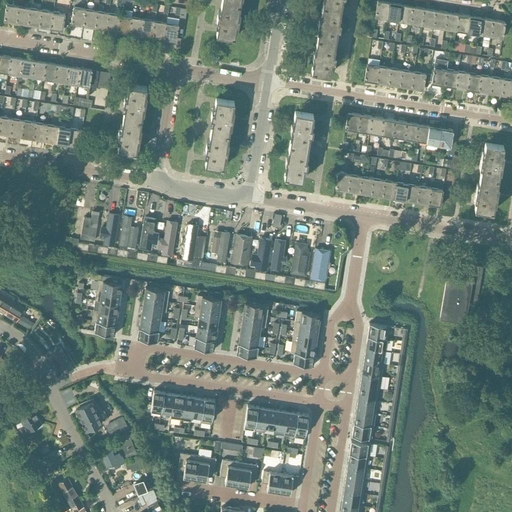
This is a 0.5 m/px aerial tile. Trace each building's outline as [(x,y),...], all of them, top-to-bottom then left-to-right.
[(240,3),(222,0),(220,13),(217,13),(216,19),(218,20),(216,33),(225,35),(225,36),(227,36),(227,35),(234,36),(236,22),(238,23),(239,17),(237,16),(240,3)] [(389,2),(379,1),(377,0),(375,16),(387,18),(389,2)] [(387,18),(398,20),(401,4),(389,2),(387,18)] [(18,6),(7,4),(4,19),(15,21),(18,6)] [(398,20),(410,22),(412,6),(401,4),(398,20)] [(340,8),(322,5),(320,18),(319,18),(318,24),(319,24),(317,37),(335,40),(337,27),(339,27),(340,21),(338,21),(340,8)] [(15,21),(27,23),(29,8),(18,6),(15,21)] [(71,22),(80,24),(83,24),(85,8),(73,6),(71,22)] [(410,22),(421,24),(424,8),(412,6),(410,22)] [(27,23),(39,25),(41,10),(29,8),(27,23)] [(94,26),(97,10),(85,8),(83,24),(94,26)] [(421,24),(433,25),(435,10),(424,8),(421,24)] [(39,25),(50,27),(53,12),(41,10),(39,25)] [(94,26),(106,28),(108,12),(97,10),(94,26)] [(433,25),(444,27),(447,12),(435,10),(433,25)] [(53,12),(50,27),(62,29),(65,14),(53,12)] [(106,28),(117,30),(120,14),(108,12),(106,28)] [(458,14),(447,12),(444,27),(456,29),(458,14)] [(117,30),(129,32),(132,16),(120,14),(117,30)] [(456,29),(467,31),(470,15),(458,14),(456,29)] [(467,31),(478,33),(481,17),(470,15),(467,31)] [(129,32),(140,34),(143,18),(132,16),(129,32)] [(166,22),(164,38),(175,40),(179,18),(167,16),(166,22)] [(478,33),(490,35),(492,19),(481,17),(478,33)] [(154,20),(143,18),(140,34),(152,36),(154,20)] [(490,35),(502,37),(504,21),(492,19),(490,35)] [(166,22),(154,20),(152,36),(164,38),(166,22)] [(335,40),(317,37),(315,51),(314,51),(312,56),(314,57),(312,71),(329,73),(331,60),(334,60),(335,54),(333,54),(335,40)] [(424,47),(423,55),(428,56),(428,57),(431,57),(433,49),(432,49),(429,49),(429,48),(424,47)] [(443,58),(447,59),(449,52),(444,51),(433,49),(431,57),(443,59),(443,58)] [(0,71),(8,72),(11,57),(0,54),(0,71)] [(22,59),(11,57),(8,72),(20,74),(22,59)] [(434,67),(431,82),(443,84),(446,69),(447,59),(443,58),(443,59),(435,58),(434,67)] [(22,59),(20,74),(31,76),(34,61),(22,59)] [(34,61),(31,76),(43,78),(45,62),(34,61)] [(45,62),(43,78),(54,80),(57,64),(45,62)] [(57,64),(54,80),(66,82),(68,66),(57,64)] [(378,65),(367,64),(364,79),(376,81),(378,65)] [(376,81),(387,83),(390,67),(378,65),(376,81)] [(68,66),(66,82),(77,84),(79,68),(68,66)] [(387,83),(398,85),(401,69),(390,67),(387,83)] [(79,68),(77,84),(88,86),(91,70),(79,68)] [(398,85),(410,87),(413,71),(401,69),(398,85)] [(457,70),(446,69),(443,84),(455,86),(457,70)] [(469,72),(457,70),(455,86),(466,88),(469,72)] [(413,71),(410,87),(422,89),(425,73),(413,71)] [(481,74),(469,72),(466,88),(478,90),(481,74)] [(492,76),(481,74),(478,90),(490,92),(492,76)] [(504,78),(492,76),(490,92),(501,94),(504,78)] [(511,79),(504,78),(501,94),(511,95),(511,79)] [(122,116),(140,119),(143,105),(144,106),(145,99),(144,99),(146,86),(128,83),(125,96),(124,96),(123,102),(124,103),(122,116)] [(92,100),(75,97),(74,105),(78,105),(91,107),(92,100)] [(210,130),(228,133),(230,120),(231,120),(232,114),(231,114),(233,100),(215,97),(213,111),(212,110),(211,116),(212,117),(210,130)] [(290,143),(308,146),(310,133),(312,133),(313,127),(311,127),(313,113),(295,110),(293,124),(291,124),(290,130),(292,130),(290,143)] [(360,114),(348,112),(346,127),(357,129),(360,114)] [(357,129),(369,131),(372,116),(360,114),(357,129)] [(140,119),(122,116),(120,129),(118,129),(117,135),(119,135),(117,149),(135,151),(137,138),(139,138),(140,132),(138,132),(140,119)] [(369,131),(380,133),(383,117),(372,116),(369,131)] [(0,122),(0,132),(10,134),(12,118),(1,117),(0,122)] [(380,133),(392,135),(395,119),(383,117),(380,133)] [(24,120),(12,118),(10,134),(21,136),(24,120)] [(392,135),(404,137),(406,121),(395,119),(392,135)] [(35,122),(24,120),(21,136),(33,138),(35,122)] [(404,137),(415,139),(418,123),(406,121),(404,137)] [(33,138),(44,140),(47,124),(35,122),(33,138)] [(415,139),(426,141),(429,125),(418,123),(415,139)] [(44,140),(56,142),(58,126),(47,124),(44,140)] [(426,141),(438,142),(440,127),(429,125),(426,141)] [(56,142),(67,144),(70,128),(58,126),(56,142)] [(452,129),(440,127),(438,142),(449,144),(448,154),(453,155),(453,154),(454,154),(455,144),(450,143),(452,129)] [(82,130),(70,128),(67,144),(79,146),(82,130)] [(228,133),(210,130),(208,143),(206,143),(205,149),(207,149),(205,163),(223,166),(225,152),(226,152),(227,146),(226,146),(228,133)] [(480,174),(498,177),(500,164),(502,164),(503,159),(501,158),(503,145),(485,142),(483,155),(481,155),(480,161),(482,161),(480,174)] [(308,146),(290,143),(288,157),(286,156),(285,162),(286,162),(284,176),(302,179),(304,165),(307,166),(307,160),(305,159),(308,146)] [(451,166),(461,168),(463,155),(454,154),(453,154),(453,155),(451,166)] [(435,163),(439,164),(439,165),(449,167),(450,160),(440,158),(440,157),(436,156),(435,163)] [(350,174),(338,172),(336,188),(347,189),(350,174)] [(362,176),(350,174),(347,189),(359,191),(362,176)] [(498,177),(480,174),(478,188),(476,188),(475,194),(477,194),(475,208),(493,210),(495,197),(496,197),(497,191),(496,191),(498,177)] [(373,178),(362,176),(359,191),(371,193),(373,178)] [(385,179),(373,178),(371,193),(382,195),(385,179)] [(396,181),(385,179),(382,195),(394,197),(396,181)] [(408,183),(396,181),(394,197),(405,199),(408,183)] [(419,185),(408,183),(405,199),(417,201),(419,185)] [(417,201),(428,203),(431,187),(419,185),(417,201)] [(443,189),(431,187),(428,203),(440,205),(443,189)] [(84,213),(80,237),(94,239),(99,209),(92,208),(91,214),(84,213)] [(119,211),(108,209),(106,224),(102,223),(100,236),(103,237),(103,242),(114,244),(119,211)] [(132,214),(123,213),(119,244),(135,247),(139,224),(131,223),(132,214)] [(273,220),(272,226),(275,226),(279,227),(280,221),(281,215),(277,214),(275,213),(273,220)] [(156,217),(145,215),(140,247),(151,248),(152,241),(157,242),(159,229),(154,229),(156,217)] [(164,235),(161,235),(159,247),(162,247),(161,252),(173,253),(178,218),(166,217),(164,235)] [(199,222),(187,220),(182,256),(193,257),(194,254),(201,255),(205,233),(198,232),(199,222)] [(230,230),(215,228),(211,251),(217,252),(216,260),(225,261),(230,230)] [(230,266),(235,267),(246,269),(251,236),(235,233),(230,266)] [(272,236),(259,234),(257,249),(253,248),(250,263),(256,264),(255,266),(267,268),(272,236)] [(286,237),(275,236),(271,267),(281,269),(282,262),(286,263),(287,254),(283,254),(286,237)] [(307,241),(296,239),(290,272),(305,274),(309,249),(306,249),(307,241)] [(88,243),(78,242),(77,248),(87,250),(87,249),(88,243)] [(98,245),(97,251),(107,253),(108,247),(108,246),(98,245)] [(309,279),(314,280),(325,282),(330,249),(314,246),(309,279)] [(117,248),(116,254),(116,255),(127,256),(128,250),(117,248)] [(136,257),(136,258),(147,259),(148,253),(137,251),(136,257)] [(156,261),(166,263),(167,256),(157,254),(157,255),(156,261)] [(203,254),(201,268),(207,269),(208,263),(210,255),(203,254)] [(186,266),(187,259),(177,258),(175,264),(186,266)] [(483,266),(458,262),(441,259),(437,279),(446,280),(439,317),(439,318),(465,322),(465,321),(466,310),(475,312),(483,266)] [(226,266),(216,264),(215,270),(214,271),(225,272),(226,266)] [(234,273),(234,274),(245,276),(245,275),(246,269),(235,267),(234,273)] [(254,277),(264,279),(264,278),(265,272),(255,271),(254,277)] [(98,279),(96,290),(120,293),(122,283),(120,283),(121,278),(121,277),(114,276),(101,274),(101,275),(100,280),(98,279)] [(274,280),(284,282),(285,275),(275,274),(274,280)] [(293,283),(304,285),(305,279),(295,277),(293,283)] [(325,282),(314,280),(313,286),(313,287),(324,288),(325,282)] [(145,287),(144,297),(167,301),(169,290),(145,287)] [(119,304),(120,293),(96,290),(95,300),(119,304)] [(0,311),(4,314),(10,305),(14,308),(17,304),(0,293),(0,311)] [(197,295),(196,305),(219,309),(221,298),(197,295)] [(166,311),(167,301),(144,297),(142,307),(166,311)] [(93,310),(117,314),(119,304),(95,300),(99,301),(98,310),(93,310)] [(245,302),(243,312),(267,316),(268,306),(245,302)] [(23,307),(17,304),(14,308),(10,305),(4,314),(17,321),(23,312),(21,311),(23,307)] [(218,319),(219,309),(196,305),(194,315),(218,319)] [(142,307),(141,317),(160,320),(161,311),(166,311),(142,307)] [(93,310),(92,320),(116,324),(116,323),(117,314),(93,310)] [(296,310),(295,320),(318,324),(320,314),(296,310)] [(243,312),(241,323),(265,326),(267,316),(243,312)] [(199,316),(197,326),(216,329),(218,319),(194,315),(194,316),(199,316)] [(158,330),(160,320),(141,317),(139,327),(138,327),(159,330),(158,330)] [(94,331),(114,334),(116,324),(92,320),(96,321),(94,331)] [(295,320),(293,331),(317,334),(318,324),(295,320)] [(369,322),(367,335),(387,338),(389,325),(369,322)] [(241,323),(240,333),(259,336),(260,326),(265,327),(265,326),(241,323)] [(215,339),(216,329),(197,326),(196,336),(195,336),(215,339)] [(157,341),(159,330),(138,327),(137,338),(157,341)] [(293,331),(292,341),(315,344),(317,334),(293,331)] [(238,342),(238,343),(258,346),(258,345),(257,345),(259,336),(240,333),(238,342)] [(367,336),(366,348),(385,351),(387,338),(367,335),(367,336)] [(215,339),(195,336),(193,346),(214,350),(215,339)] [(290,351),(314,354),(315,354),(314,354),(315,344),(292,341),(290,351)] [(258,346),(238,343),(236,353),(256,356),(258,346)] [(58,345),(45,354),(56,371),(62,367),(65,372),(76,365),(72,359),(69,361),(58,345)] [(383,363),(385,351),(366,348),(364,360),(383,363)] [(293,362),(313,365),(314,354),(290,351),(294,352),(293,362)] [(364,360),(362,372),(381,375),(383,363),(364,360)] [(379,388),(381,375),(362,372),(360,385),(379,388)] [(377,400),(379,388),(360,385),(358,397),(377,400)] [(150,410),(161,412),(164,391),(153,390),(150,410)] [(164,391),(161,412),(161,411),(171,412),(170,417),(174,394),(164,392),(164,391)] [(184,395),(174,394),(170,417),(180,419),(184,395)] [(194,397),(184,395),(180,419),(190,420),(194,397)] [(204,398),(194,397),(190,420),(191,420),(192,416),(201,417),(200,422),(201,422),(204,398),(204,397),(204,398)] [(375,413),(377,400),(358,397),(356,410),(375,413)] [(215,399),(204,398),(201,422),(211,424),(215,399)] [(76,409),(86,430),(102,423),(91,401),(76,409)] [(19,417),(27,432),(34,428),(37,429),(40,427),(40,424),(41,424),(29,403),(16,411),(14,408),(6,412),(12,422),(19,417)] [(254,430),(258,406),(247,404),(243,429),(254,430)] [(258,406),(254,430),(264,432),(268,408),(258,406)] [(278,410),(268,408),(264,432),(265,427),(275,428),(278,410)] [(288,411),(278,410),(275,428),(284,430),(284,435),(288,411)] [(373,425),(375,413),(356,410),(354,422),(353,422),(373,425)] [(297,413),(288,411),(284,435),(294,436),(298,412),(297,412),(297,413)] [(308,414),(298,412),(294,436),(305,438),(308,414)] [(122,417),(108,424),(113,434),(128,427),(122,417)] [(372,438),(373,425),(353,422),(351,435),(372,438)] [(128,438),(137,434),(134,428),(125,433),(128,438)] [(40,444),(44,451),(53,446),(49,439),(40,444)] [(131,441),(130,439),(120,443),(122,447),(119,449),(121,453),(124,452),(127,457),(136,453),(137,454),(141,452),(134,439),(131,441)] [(349,452),(369,456),(371,443),(351,440),(349,452)] [(31,456),(41,452),(38,445),(28,449),(31,456)] [(59,455),(56,449),(38,459),(42,467),(48,463),(48,461),(59,455)] [(100,454),(106,467),(113,464),(115,469),(120,466),(119,464),(124,461),(121,455),(119,456),(118,452),(113,454),(111,449),(100,454)] [(188,479),(194,480),(198,455),(180,452),(178,469),(184,470),(183,477),(188,478),(188,479)] [(367,468),(369,456),(349,452),(349,453),(347,465),(367,468)] [(216,458),(198,455),(194,480),(200,481),(201,480),(206,480),(207,474),(213,475),(216,458)] [(230,485),(236,486),(240,462),(222,459),(219,476),(226,477),(225,483),(230,484),(230,485)] [(240,462),(236,486),(242,487),(242,486),(248,487),(249,480),(255,481),(258,464),(240,462)] [(365,480),(367,468),(347,465),(346,477),(365,480)] [(272,492),(278,493),(281,473),(263,470),(261,482),(267,483),(266,490),(272,491),(272,492)] [(291,487),(297,488),(299,476),(281,473),(278,493),(284,494),(284,492),(290,493),(291,487)] [(363,493),(365,480),(346,477),(344,490),(363,493)] [(58,483),(73,508),(82,503),(75,491),(67,478),(58,483)] [(143,480),(133,484),(138,495),(147,491),(143,480)] [(145,504),(145,505),(148,511),(151,510),(151,511),(154,511),(161,509),(155,500),(156,499),(155,498),(156,497),(153,490),(136,497),(140,506),(145,504)] [(361,505),(363,493),(344,490),(342,502),(361,505)] [(360,511),(361,505),(342,502),(340,511),(360,511)] [(73,508),(74,511),(87,511),(82,503),(73,508)]
